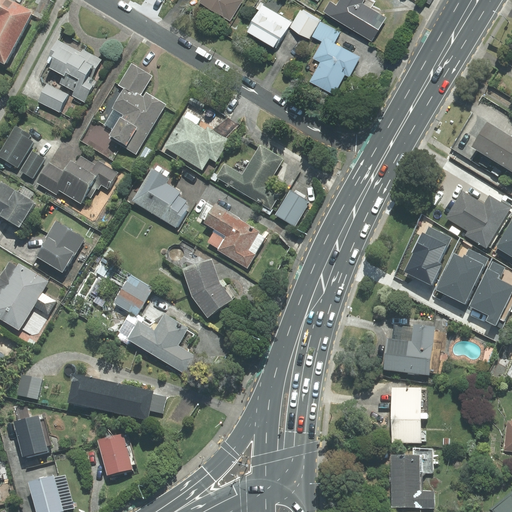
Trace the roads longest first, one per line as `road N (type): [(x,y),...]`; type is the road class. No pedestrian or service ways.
road 1 (residential): [(103,0),(329,136),(389,140)]
road 2 (primary): [(293,349),(336,235),(389,140)]
road 3 (primary): [(172,511),(231,451),(293,349)]
road 4 (primary): [(389,140),(471,0)]
road 5 (primary): [(264,483),(268,424),(293,349)]
road 6 (primary): [(293,349),(299,476)]
